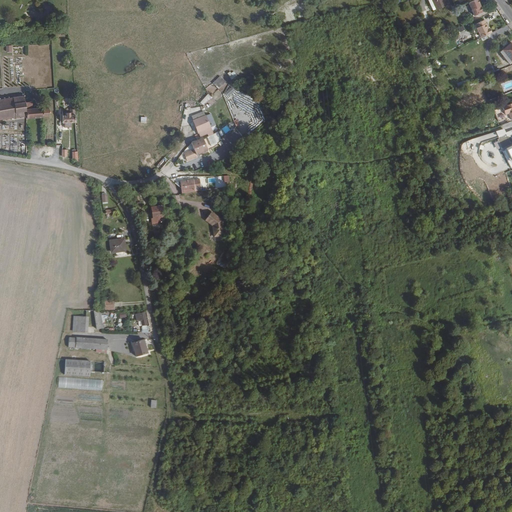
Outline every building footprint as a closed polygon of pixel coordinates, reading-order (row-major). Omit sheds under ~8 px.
[(428,0),(434,11),(448,5),(445,0),(428,0)] [(483,7),(481,6),(480,4),(478,0),(475,0),(469,3),(475,15),(485,10),(483,7)] [(478,27),(483,37),(493,31),(491,27),(490,28),(487,23),(488,22),(486,19),(478,23),(480,26),(478,27)] [(511,42),(501,51),(510,63),(511,60),(511,42)] [(232,81),(238,77),(234,70),(228,74),(232,81)] [(219,89),(226,81),(220,75),(213,83),(219,89)] [(232,87),(225,93),(228,96),(235,90),(232,87)] [(203,105),(211,96),(208,94),(200,103),(203,105)] [(26,96),(26,95),(25,95),(25,96),(15,97),(12,98),(12,97),(10,97),(10,98),(8,98),(8,97),(6,98),(6,99),(3,99),(2,98),(1,99),(1,100),(0,99),(0,120),(0,121),(5,121),(6,120),(9,119),(9,120),(11,120),(11,119),(13,119),(13,120),(14,120),(14,119),(16,118),(17,122),(18,121),(19,121),(18,119),(19,118),(21,118),(21,119),(24,119),(23,117),(27,117),(27,118),(28,118),(28,109),(33,109),(32,102),(27,102),(27,97),(27,96),(26,96)] [(511,102),(503,106),(506,114),(510,112),(511,117),(511,102)] [(28,118),(29,118),(51,117),(52,117),(51,109),(45,109),(44,108),(33,109),(28,109),(28,118)] [(64,116),(64,123),(70,123),(70,126),(72,126),(72,123),(77,123),(77,109),(72,109),(72,113),(68,113),(68,115),(64,116)] [(209,120),(206,114),(195,120),(199,127),(209,120)] [(209,120),(199,127),(201,133),(202,132),(204,135),(211,132),(212,134),(216,132),(209,120)] [(187,157),(191,164),(202,158),(201,156),(212,150),(205,138),(194,145),(197,151),(187,157)] [(184,188),(184,193),(203,190),(201,179),(183,182),(184,188)] [(220,192),(213,193),(214,201),(222,200),(220,192)] [(165,206),(154,207),(155,219),(154,219),(155,229),(163,228),(162,219),(166,218),(165,206)] [(224,220),(213,212),(208,219),(215,225),(214,226),(216,237),(226,235),(224,220)] [(126,252),(124,242),(111,244),(113,255),(122,253),(126,252)] [(216,262),(225,267),(231,255),(222,250),(216,262)] [(105,310),(114,309),(114,300),(105,300),(105,310)] [(102,313),(95,313),(98,330),(104,329),(102,313)] [(146,325),(144,313),(135,314),(136,321),(140,321),(141,326),(146,325)] [(87,319),(77,318),(75,332),(86,333),(87,319)] [(74,348),(75,338),(67,338),(67,348),(74,348)] [(105,350),(106,341),(75,338),(74,348),(98,350),(105,350)] [(147,354),(144,340),(132,343),(135,357),(147,354)] [(93,362),(68,360),(67,375),(92,377),(93,362)] [(147,408),(152,368),(110,363),(110,364),(105,403),(116,405),(117,405),(147,408)]
